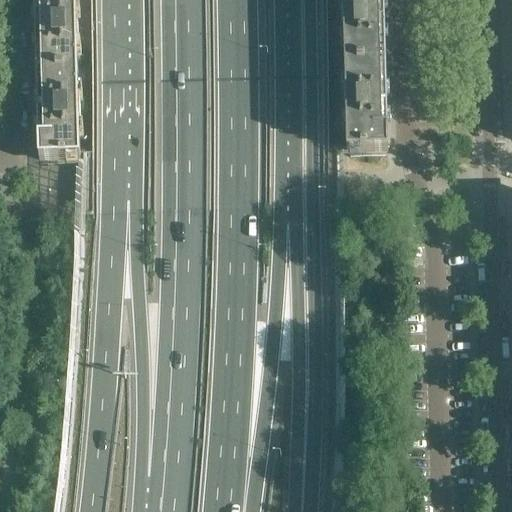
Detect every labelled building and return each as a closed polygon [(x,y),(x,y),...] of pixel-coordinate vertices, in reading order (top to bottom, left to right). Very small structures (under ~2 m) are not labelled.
[(78,77),(75,0),(35,0),(38,78),(78,77)] [(385,68),(384,18),(383,0),(343,0),(345,69),(385,68)] [(388,156),(386,100),(385,68),(345,69),(348,157),(388,156)] [(80,164),(78,77),(38,78),(39,129),(40,165),(80,164)] [(321,190),(320,134),(98,138),(99,194),(321,190)]
